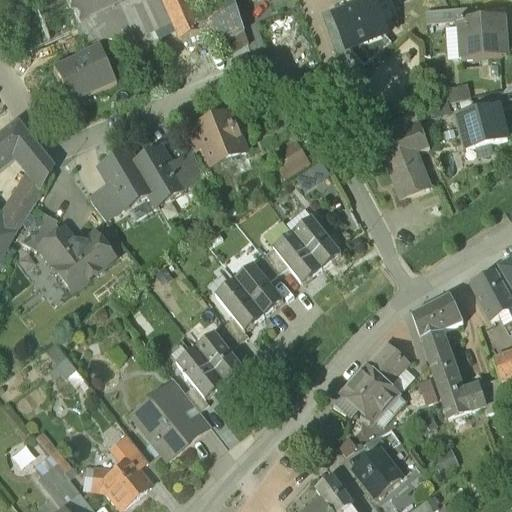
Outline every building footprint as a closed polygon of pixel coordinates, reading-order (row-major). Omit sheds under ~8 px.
[(27,0),(42,30),(71,16),(78,30),(143,0),(27,0)] [(160,38),(177,29),(162,0),(143,0),(78,30),(91,57),(101,52),(116,47),(134,48),(139,35),(162,43),(160,38)] [(162,0),(177,29),(183,45),(197,39),(196,24),(185,0),(162,0)] [(232,0),(214,0),(212,2),(215,8),(211,11),(208,22),(211,34),(212,33),(228,60),(248,47),(237,14),(232,0)] [(374,6),(335,21),(347,53),(349,52),(384,38),(386,37),(374,6)] [(476,12),(446,14),(447,27),(454,27),(453,25),(477,23),(476,12)] [(446,14),(425,15),(426,29),(447,27),(446,14)] [(477,23),(453,25),(454,27),(454,28),(458,28),(461,65),(502,62),(500,43),(505,42),(503,21),(477,23)] [(196,24),(197,39),(211,34),(208,22),(196,24)] [(162,43),(139,35),(134,48),(157,57),(162,43)] [(349,52),(363,69),(391,46),(384,38),(349,52)] [(91,57),(51,74),(65,108),(93,96),(95,100),(117,90),(101,52),(91,57)] [(493,96),(457,105),(460,116),(496,107),(493,96)] [(498,109),(457,120),(466,154),(507,143),(498,109)] [(231,119),(198,132),(213,170),(246,157),(231,119)] [(14,127),(0,138),(0,168),(13,159),(28,146),(14,127)] [(420,127),(392,138),(401,161),(386,166),(401,203),(432,191),(418,157),(430,152),(420,127)] [(40,161),(28,146),(13,159),(25,173),(40,161)] [(308,169),(294,146),(283,153),(291,166),(280,172),(286,182),(308,169)] [(173,168),(163,151),(138,167),(130,154),(102,171),(112,187),(128,213),(152,199),(159,210),(188,193),(173,168)] [(192,156),(173,168),(188,193),(203,183),(192,156)] [(0,221),(0,260),(51,175),(40,161),(25,173),(29,178),(0,221)] [(306,191),(335,179),(329,164),(300,176),(306,191)] [(112,187),(87,202),(106,226),(128,213),(112,187)] [(56,226),(35,215),(18,247),(37,256),(39,254),(38,253),(60,236),(55,229),(56,226)] [(340,260),(314,228),(306,235),(303,232),(294,239),(322,275),(340,260)] [(84,249),(73,247),(62,234),(60,236),(38,253),(39,254),(72,296),(115,263),(97,239),(84,249)] [(322,275),(294,239),(284,247),(286,250),(277,257),(303,290),(322,275)] [(511,265),(500,272),(511,293),(511,265)] [(257,275),(248,282),(245,279),(236,286),(264,322),(283,307),(257,275)] [(510,306),(495,275),(472,288),(489,318),(497,313),(510,306)] [(264,322),(236,286),(226,294),(229,297),(221,303),(247,336),(264,322)] [(450,300),(412,320),(421,345),(441,336),(462,326),(450,300)] [(511,309),(510,306),(497,313),(509,347),(511,346),(511,309)] [(441,336),(421,345),(442,404),(449,424),(483,410),(477,392),(462,397),(441,336)] [(245,376),(220,344),(210,351),(207,348),(197,355),(226,391),(245,376)] [(409,369),(386,348),(375,361),(397,381),(409,369)] [(511,354),(493,361),(499,384),(511,378),(511,354)] [(226,391),(197,355),(188,363),(191,366),(181,374),(207,406),(226,391)] [(397,381),(375,361),(366,371),(389,391),(397,381)] [(389,391),(366,371),(343,396),(344,397),(344,401),(356,412),(360,411),(375,425),(386,414),(385,414),(398,399),(389,391)] [(499,384),(477,392),(483,410),(485,415),(506,410),(499,384)] [(192,407),(176,386),(161,398),(176,418),(183,413),(184,414),(192,407)] [(176,418),(161,398),(143,412),(151,422),(140,432),(166,465),(189,447),(183,440),(196,430),(184,414),(183,413),(176,418)] [(151,422),(143,412),(132,421),(140,432),(151,422)] [(428,420),(413,429),(419,441),(435,432),(428,420)] [(202,437),(196,430),(183,440),(189,447),(202,437)] [(391,434),(363,450),(371,460),(387,449),(388,451),(398,443),(391,434)] [(409,452),(421,445),(414,434),(403,440),(409,452)] [(148,469),(129,444),(115,455),(126,469),(131,465),(140,476),(148,469)] [(371,460),(355,473),(364,485),(362,487),(372,500),(406,473),(388,451),(387,449),(371,460)] [(438,478),(457,469),(449,453),(431,462),(438,478)] [(140,476),(131,465),(126,469),(115,477),(97,475),(91,479),(90,492),(94,498),(106,499),(115,511),(125,511),(152,492),(140,476)] [(357,511),(333,479),(315,493),(323,503),(327,508),(328,506),(333,511),(357,511)] [(89,511),(79,499),(63,511),(89,511)] [(323,503),(310,511),(329,511),(327,508),(323,503)]
